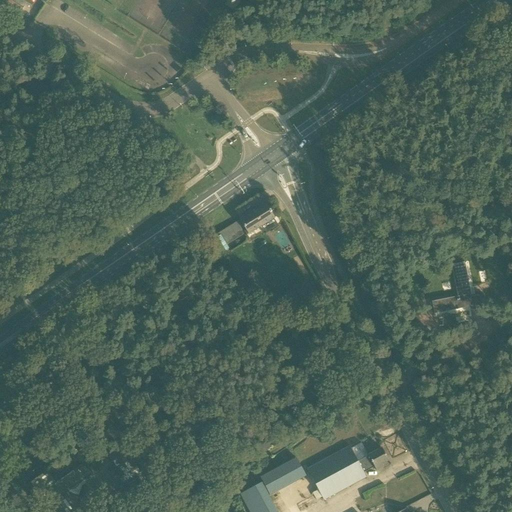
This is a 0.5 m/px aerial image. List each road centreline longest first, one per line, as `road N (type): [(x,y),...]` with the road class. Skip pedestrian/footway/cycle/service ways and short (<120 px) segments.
road 1 (tertiary): [(452,511),(292,205)]
road 2 (unclassified): [(212,76),(268,48),(379,51),(457,0)]
road 3 (unclassified): [(212,76),(160,108),(130,110),(0,35)]
road 4 (primary): [(275,155),(470,18)]
road 5 (primary): [(82,287),(261,165)]
